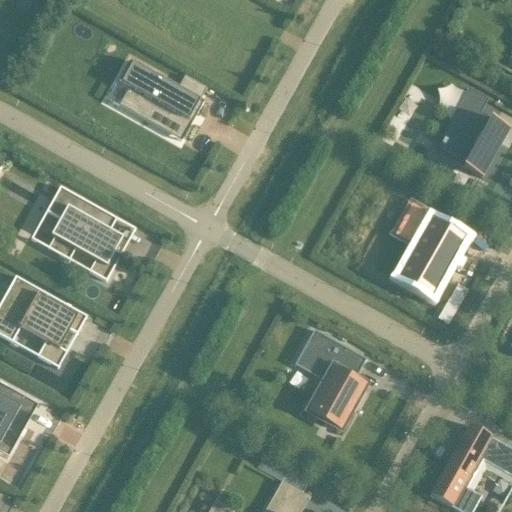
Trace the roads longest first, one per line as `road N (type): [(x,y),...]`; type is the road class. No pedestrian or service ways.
road 1 (residential): [(207,227),(49,511)]
road 2 (residential): [(207,227),(454,367)]
road 3 (residential): [(334,0),(207,227)]
road 4 (residential): [(0,112),(207,227)]
road 5 (residential): [(454,367),(373,511)]
